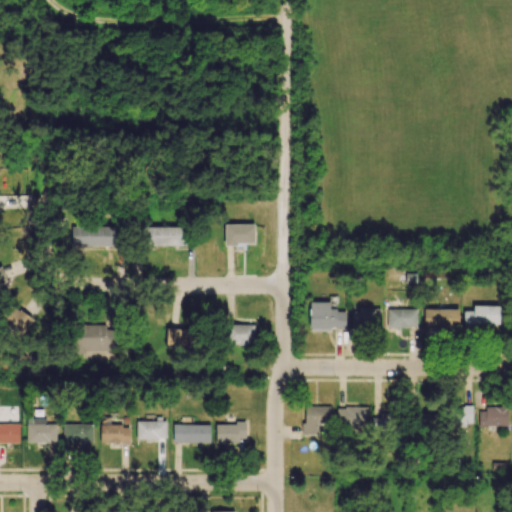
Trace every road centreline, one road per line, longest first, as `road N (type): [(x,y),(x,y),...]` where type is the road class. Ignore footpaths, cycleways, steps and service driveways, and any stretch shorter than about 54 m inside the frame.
road 1 (residential): [(288,0),(274,511)]
road 2 (residential): [(274,484),(0,483)]
road 3 (residential): [(283,286),(72,285),(52,274)]
road 4 (residential): [(511,367),(280,368)]
road 5 (residential): [(52,274),(45,198),(78,115)]
